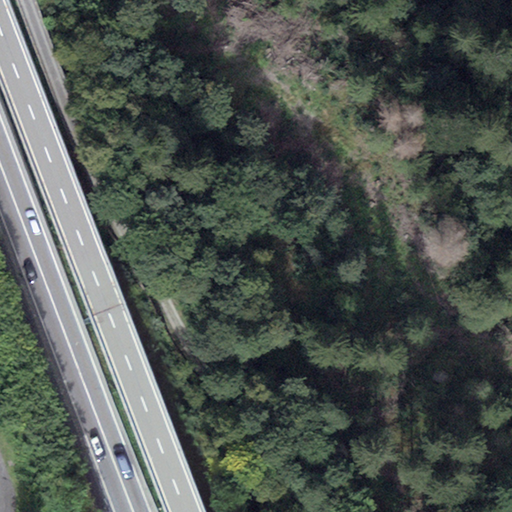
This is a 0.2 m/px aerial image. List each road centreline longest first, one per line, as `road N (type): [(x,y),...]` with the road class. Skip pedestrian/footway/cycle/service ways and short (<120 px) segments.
road 1 (track): [(34,0),(82,141),(125,232),(305,511)]
road 2 (primary): [(0,29),(184,511)]
road 3 (trunk): [(133,511),(0,163)]
